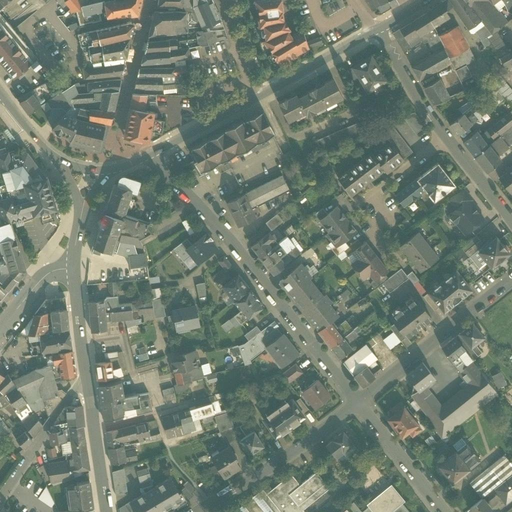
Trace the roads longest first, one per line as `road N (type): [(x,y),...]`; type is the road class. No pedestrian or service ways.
road 1 (residential): [(357,403),(235,244)]
road 2 (residential): [(357,403),(511,276)]
road 3 (residential): [(198,511),(357,403)]
road 4 (residential): [(404,268),(380,239),(380,220),(367,202),(444,137)]
road 5 (residential): [(87,383),(73,388),(0,503)]
road 6 (residential): [(443,511),(357,403)]
road 7 (tertiary): [(258,96),(377,30)]
road 8 (residential): [(444,137),(377,30)]
road 9 (residential): [(235,244),(150,155)]
road 10 (tertiary): [(150,155),(258,96)]
